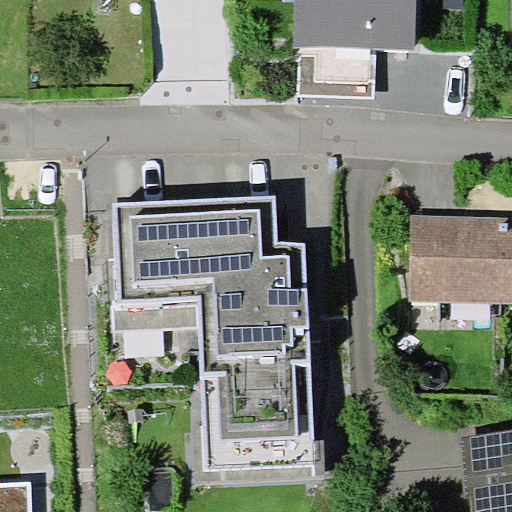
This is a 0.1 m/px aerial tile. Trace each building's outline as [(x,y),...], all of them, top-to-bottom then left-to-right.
[(297,0),(296,46),(416,51),(418,0),(297,0)] [(199,300),(207,465),(316,460),(306,242),(279,243),(277,193),(115,200),(119,303),(199,300)] [(503,302),(504,216),(411,215),(410,301),(503,302)] [(511,215),(504,216),(503,302),(511,302),(511,215)] [(511,511),(511,431),(461,436),(466,495),(469,495),(470,511),(511,511)] [(0,484),(0,511),(30,511),(29,483),(0,484)] [(470,511),(469,495),(466,495),(449,493),(421,503),(424,511),(470,511)]
